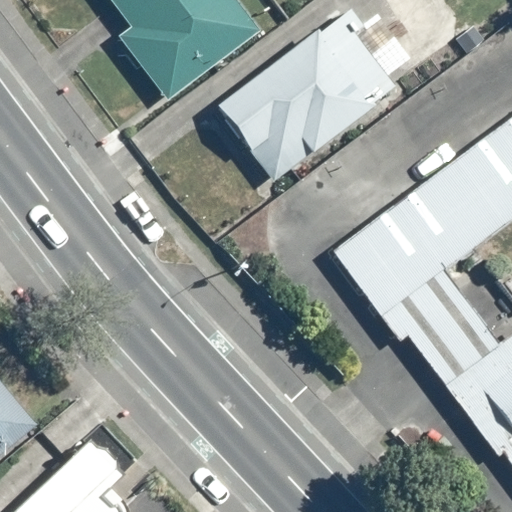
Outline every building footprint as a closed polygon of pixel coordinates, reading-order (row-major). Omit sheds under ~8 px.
[(107,0),(130,30),(118,38),(166,101),(258,32),(234,0),(107,0)] [(348,10),(316,34),(213,111),(270,186),(373,108),(365,99),(369,96),(375,104),(394,89),(353,36),(362,29),(348,10)] [(511,109),(324,248),(396,344),(405,337),(495,459),(500,455),(511,470),(511,109)] [(0,450),(31,425),(0,388),(0,450)] [(127,476),(83,432),(1,511),(117,511),(104,498),(127,476)]
